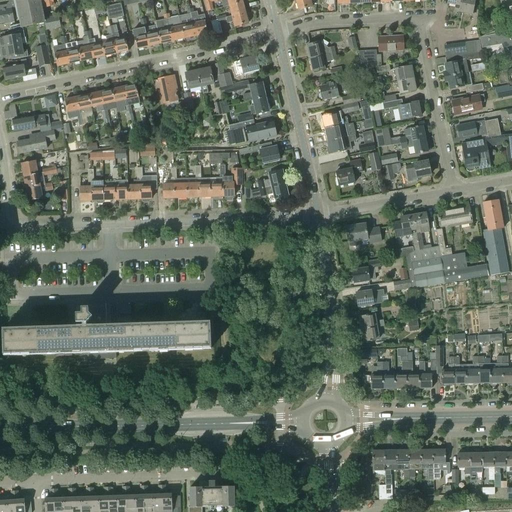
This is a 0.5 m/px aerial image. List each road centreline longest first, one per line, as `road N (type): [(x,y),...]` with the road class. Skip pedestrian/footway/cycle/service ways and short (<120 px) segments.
road 1 (residential): [(452,192),(417,20),(310,22),(275,31)]
road 2 (residential): [(18,221),(314,216)]
road 3 (residential): [(0,96),(275,31)]
road 4 (residential): [(285,511),(277,488),(245,471),(35,479)]
road 5 (secondary): [(0,423),(258,423)]
road 6 (residential): [(314,216),(275,31)]
road 7 (residential): [(331,358),(314,216)]
road 8 (residential): [(314,216),(452,192)]
road 9 (secondary): [(385,420),(511,417)]
